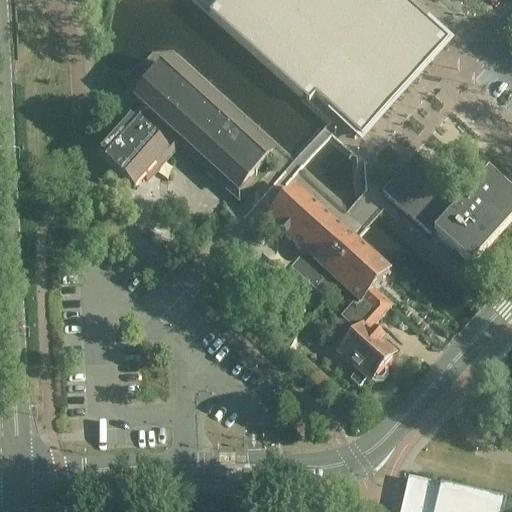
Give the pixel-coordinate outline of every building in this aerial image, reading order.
[(222,0),(209,16),(309,105),(315,98),(361,138),(447,42),(400,0),(222,0)] [(151,85),(135,103),(143,110),(130,124),(166,156),(169,158),(170,157),(159,147),(170,134),(181,144),(184,142),(195,151),(192,154),(209,169),(205,173),(239,204),(256,185),(251,182),(254,179),(255,179),(257,177),(256,177),(273,158),(170,65),(153,84),(152,83),(150,85),(151,85)] [(166,156),(130,124),(129,122),(97,157),(114,173),(113,173),(115,175),(116,174),(135,191),(166,156)] [(435,236),(444,244),(470,268),(511,221),(511,197),(487,175),(455,210),(407,167),(380,195),(431,240),(435,236)] [(296,192),(268,223),(310,261),(305,267),(315,276),(320,271),(360,306),(361,305),(372,292),(388,275),(296,192)] [(372,330),(391,309),(372,292),(361,305),(371,313),(355,331),(359,335),(339,356),(370,384),(371,383),(374,385),(382,385),(388,379),(387,371),(384,368),(394,358),(380,345),(381,343),(375,337),(377,335),(372,330)] [(502,511),(505,503),(477,496),(408,480),(400,511),(502,511)] [(238,511),(239,508),(188,497),(184,511),(238,511)]
